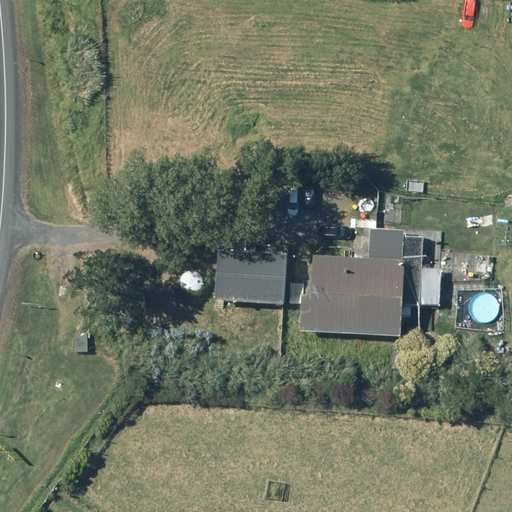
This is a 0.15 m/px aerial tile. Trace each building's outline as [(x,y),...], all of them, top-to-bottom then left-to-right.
[(380,172),(348,172),(348,203),(381,203),(380,172)] [(318,259),(315,299),(310,298),(308,336),(408,341),(410,307),(425,308),(429,241),(409,240),(409,234),(379,232),(377,262),(345,261),(345,247),(324,247),(324,260),(318,259)] [(223,304),(292,308),(295,258),(226,255),(223,304)] [(511,280),(439,279),(439,321),(465,321),(465,314),(511,314),(511,280)] [(79,334),(80,352),(91,352),(90,334),(79,334)] [(488,348),(487,361),(502,362),(503,349),(488,348)]
